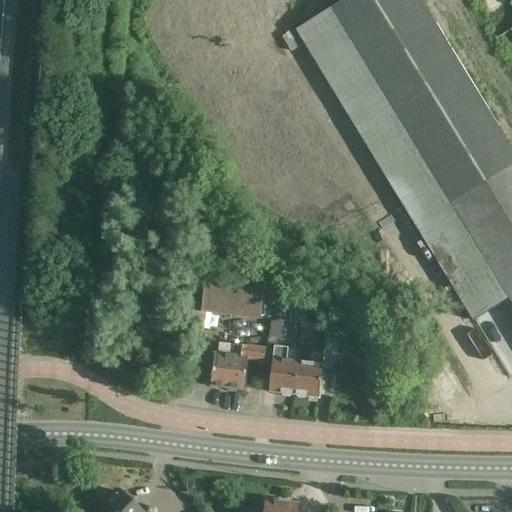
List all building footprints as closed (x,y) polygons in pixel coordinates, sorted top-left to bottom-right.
[(356,0),(296,37),(404,216),(508,153),(414,0),(356,0)] [(443,0),(440,0),(424,10),(442,39),(460,27),(443,0)] [(467,0),(443,0),(460,27),(478,16),(467,0)] [(492,0),(467,0),(478,16),(496,5),(492,0)] [(511,0),(503,0),(496,5),(511,30),(511,0)] [(511,30),(496,5),(478,16),(497,46),(511,36),(511,30)] [(478,16),(460,27),(479,57),(497,46),(478,16)] [(460,27),(442,39),(461,69),(479,57),(460,27)] [(507,301),(511,308),(511,185),(422,242),(460,303),(473,323),(507,301)] [(422,327),(460,303),(422,242),(404,216),(368,238),(422,327)] [(206,272),(202,311),(261,318),(262,318),(264,306),(279,307),(280,300),(282,281),(266,279),(206,272)] [(308,321),(304,309),(304,300),(289,300),(289,321),(308,321)] [(203,329),(205,313),(193,312),(192,328),(203,329)] [(303,322),(302,330),(331,332),(324,321),(314,324),(303,322)] [(299,397),(304,398),(305,396),(319,398),(322,370),(335,371),(338,344),(325,342),(324,352),(310,350),(308,363),(298,362),(294,394),(297,395),(299,397)] [(211,385),(244,389),(247,362),(263,364),(264,363),(265,351),(266,348),(235,344),(233,357),(215,355),(211,385)] [(283,396),(290,396),(292,394),(294,394),(298,362),(286,361),(288,348),(274,347),(273,352),(272,359),(273,359),(273,364),(270,392),(282,394),(283,396)] [(265,351),(264,363),(273,364),(273,359),(272,359),(273,352),(265,351)] [(345,355),(337,354),(336,365),(353,367),(345,355)] [(143,511),(121,492),(102,511),(143,511)] [(282,504),(280,501),(273,500),(270,503),(266,502),(264,511),(297,511),(298,506),(282,504)]
